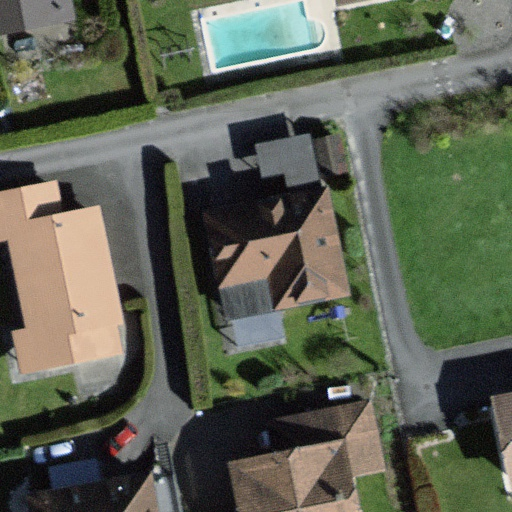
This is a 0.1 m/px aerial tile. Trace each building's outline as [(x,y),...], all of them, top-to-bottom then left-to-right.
[(0,0),(0,28),(75,12),(72,0),(0,0)] [(57,182),(0,192),(0,239),(17,237),(35,326),(17,330),(24,368),(124,348),(96,208),(64,215),(57,182)] [(328,188),(211,211),(225,281),(275,271),(282,305),(349,291),(328,188)] [(511,481),(511,394),(496,398),(511,481)] [(358,511),(351,477),(384,470),(369,399),(275,419),(282,454),(235,464),(245,511),(358,511)] [(157,511),(150,473),(37,493),(40,511),(157,511)]
